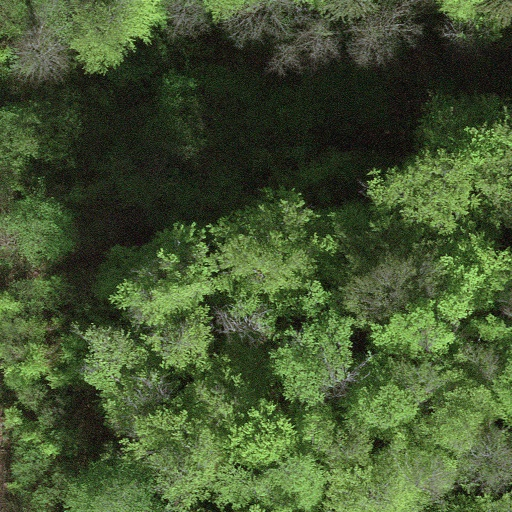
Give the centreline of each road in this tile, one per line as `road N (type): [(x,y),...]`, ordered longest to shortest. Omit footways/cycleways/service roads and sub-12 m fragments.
road 1 (track): [(511,122),(313,152),(229,214),(0,279)]
road 2 (track): [(511,65),(259,69),(137,101),(0,104)]
